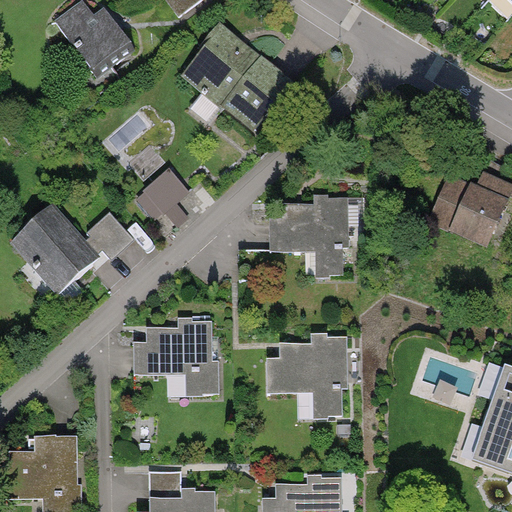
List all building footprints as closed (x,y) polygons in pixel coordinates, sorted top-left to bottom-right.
[(168,0),(182,18),(206,0),(168,0)] [(85,2),(53,28),(95,79),(135,47),(106,11),(98,17),(85,2)] [(226,30),(185,80),(258,141),(300,91),(226,30)] [(170,174),(145,196),(165,219),(190,197),(170,174)] [(452,177),(428,226),(490,256),(511,211),(511,188),(484,175),(477,189),(452,177)] [(271,226),(271,259),(313,259),(314,282),(348,281),(347,202),(316,203),(316,209),(284,209),(284,226),(271,226)] [(54,210),(11,247),(58,301),(101,264),(54,210)] [(112,218),(90,237),(115,266),(137,247),(112,218)] [(138,348),(138,381),(186,381),(186,404),(220,404),(219,325),(183,325),(183,331),(151,332),(151,348),(138,348)] [(269,365),(269,398),(311,398),(312,421),(346,421),(345,342),(314,342),(314,349),(282,349),(282,365),(269,365)] [(511,470),(510,477),(511,477),(511,377),(483,457),(511,467),(511,470)] [(43,511),(80,511),(80,441),(37,441),(38,456),(2,456),(3,504),(44,504),(43,511)] [(263,505),(263,511),(351,511),(351,482),(308,482),(308,489),(276,489),(276,505),(263,505)] [(216,511),(217,493),(186,494),(186,500),(153,500),(153,511),(216,511)]
